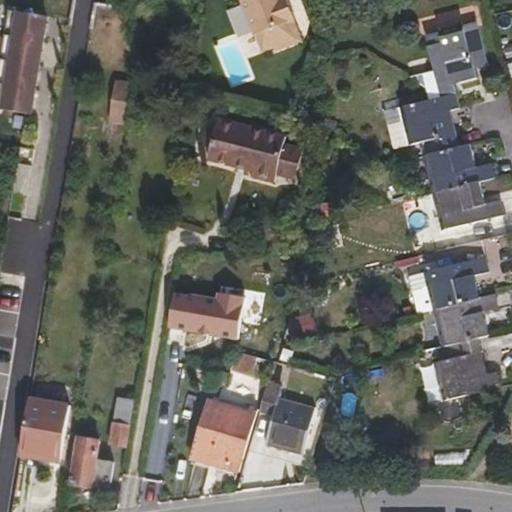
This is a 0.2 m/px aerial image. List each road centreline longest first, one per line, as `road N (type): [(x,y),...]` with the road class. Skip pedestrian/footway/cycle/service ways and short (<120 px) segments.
road 1 (residential): [(73,20),(0,448)]
road 2 (residential): [(237,511),(421,500),(495,511)]
